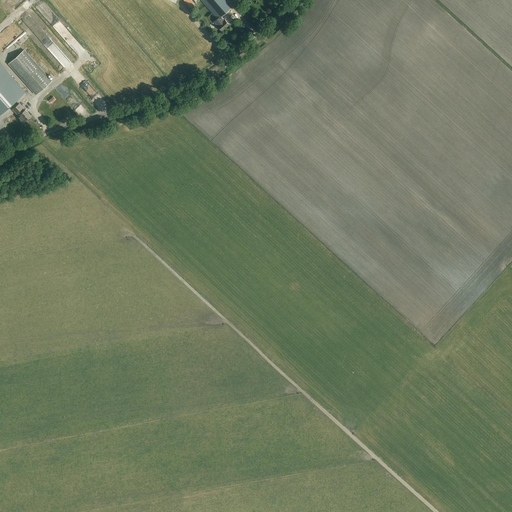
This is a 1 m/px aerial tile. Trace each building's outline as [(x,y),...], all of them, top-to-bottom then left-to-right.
[(201,0),(217,18),(214,21),(218,25),(217,25),(222,30),(229,24),(225,19),(224,19),(221,16),(234,4),(230,0),(201,0)] [(18,26),(22,29),(26,24),(22,21),(18,26)] [(36,94),(52,81),(25,50),(10,63),(36,94)] [(0,115),(26,93),(0,63),(0,115)] [(17,116),(22,122),(25,119),(25,120),(30,115),(31,115),(25,109),(19,103),(13,109),(18,115),(17,116)]
